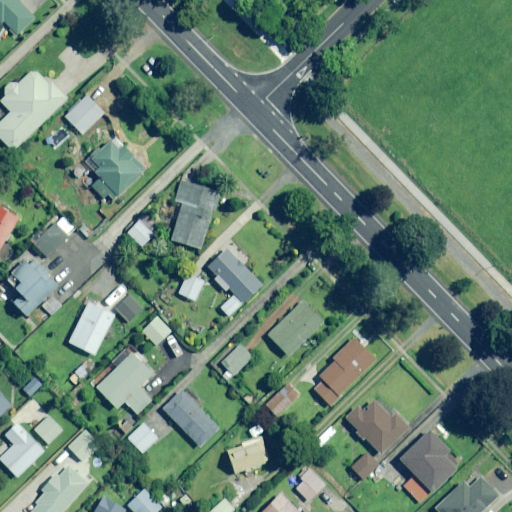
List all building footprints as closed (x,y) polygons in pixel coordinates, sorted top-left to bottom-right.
[(0,0),(0,21),(2,24),(4,22),(18,35),(35,18),(17,0),(0,0)] [(18,83),(16,83),(15,82),(13,82),(12,82),(10,83),(9,83),(7,84),(6,86),(5,87),(5,88),(4,90),(4,92),(4,93),(4,95),(5,96),(0,101),(11,112),(0,122),(0,138),(14,152),(68,98),(50,80),(47,83),(38,74),(28,73),(18,83)] [(67,117),(84,134),(105,112),(87,96),(67,117)] [(122,153),(111,140),(85,162),(100,180),(93,186),(108,204),(146,171),(127,148),(122,153)] [(220,194),(182,181),(175,201),(183,204),(170,239),(200,250),(220,194)] [(0,250),(19,219),(0,207),(0,250)] [(69,236),(55,221),(33,242),(47,257),(69,236)] [(154,235),(139,221),(128,233),(143,247),(154,235)] [(214,279),(226,292),(229,289),(234,295),(229,300),(221,308),(230,317),(262,285),(226,248),(207,267),(217,277),(214,279)] [(26,262),(0,285),(0,288),(13,303),(26,316),(58,287),(41,268),(36,273),(26,262)] [(205,282),(189,274),(179,293),(195,302),(205,282)] [(62,306),(52,296),(42,306),(52,316),(62,306)] [(142,309),(129,296),(115,310),(129,323),(142,309)] [(323,324),(302,302),(267,335),(289,357),(323,324)] [(115,316),(89,303),(69,343),(95,356),(115,316)] [(172,332),(157,317),(143,332),(157,347),(172,332)] [(376,361),(352,336),(331,357),(334,361),(319,377),(323,381),(314,390),(331,406),(376,361)] [(29,350),(24,344),(15,353),(27,366),(36,357),(29,350)] [(253,359),(240,345),(223,362),(236,376),(253,359)] [(154,373),(128,348),(112,364),(116,369),(97,389),(117,409),(124,402),(138,415),(153,399),(140,387),(154,373)] [(41,387),(34,379),(23,390),(30,398),(41,387)] [(292,404),(279,390),(264,405),(276,418),(292,404)] [(0,418),(13,406),(0,391),(0,418)] [(218,429),(181,391),(163,409),(200,447),(218,429)] [(358,405),(345,418),(357,430),(354,433),(363,443),(366,440),(380,454),(409,427),(396,413),(390,418),(374,401),(363,411),(358,405)] [(63,431),(49,416),(34,430),(49,445),(63,431)] [(44,451),(17,423),(5,435),(14,445),(0,459),(0,460),(18,478),(44,451)] [(158,439),(144,423),(128,439),(143,454),(158,439)] [(337,432),(331,426),(315,443),(322,449),(337,432)] [(101,445),(87,430),(68,447),(82,462),(101,445)] [(461,464),(430,430),(399,459),(414,476),(403,486),(419,503),(461,464)] [(271,462),(263,436),(241,444),(242,446),(226,451),(234,474),(271,462)] [(379,465),(366,452),(350,467),(363,481),(379,465)] [(62,511),(89,484),(70,465),(58,477),(55,474),(41,490),(45,494),(35,503),(38,505),(31,511),(62,511)] [(325,485),(309,469),(291,486),(307,502),(325,485)] [(483,511),(499,497),(481,478),(470,488),(464,481),(435,509),(437,511),(483,511)] [(156,511),(162,507),(144,489),(128,504),(135,511),(156,511)] [(299,511),(280,494),(263,511),(299,511)] [(124,511),(126,510),(103,496),(93,511),(124,511)] [(233,511),(235,510),(225,499),(211,511),(233,511)]
